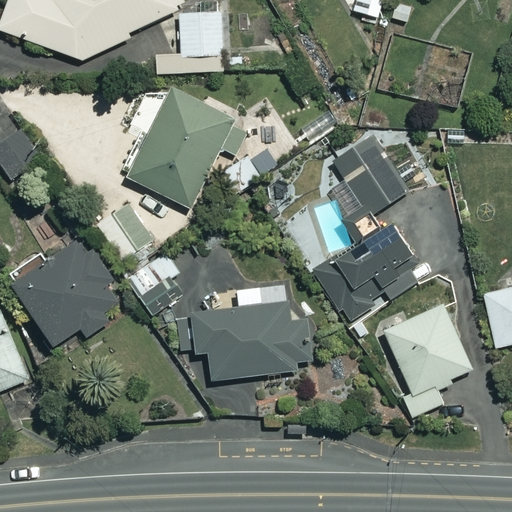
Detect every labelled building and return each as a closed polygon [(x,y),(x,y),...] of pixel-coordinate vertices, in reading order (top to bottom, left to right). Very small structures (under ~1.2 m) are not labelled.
[(6,0),(0,19),(0,29),(82,59),(128,37),(126,32),(184,5),(181,0),(6,0)] [(220,10),(179,13),(182,56),(223,53),(220,10)] [(419,69),(414,97),(459,106),(464,78),(419,69)] [(232,117),(171,87),(128,177),(149,187),(141,204),(180,223),(232,117)] [(22,128),(11,133),(0,112),(0,163),(7,177),(39,161),(22,128)] [(403,192),(368,137),(332,160),(368,215),(403,192)] [(260,177),(246,155),(223,170),(237,192),(260,177)] [(155,241),(126,201),(97,222),(126,262),(155,241)] [(412,257),(385,221),(314,275),(349,320),(385,292),(391,299),(415,280),(403,264),(412,257)] [(118,298),(80,236),(10,279),(51,345),(80,327),(84,335),(105,322),(98,310),(118,298)] [(178,271),(166,252),(142,267),(154,286),(178,271)] [(293,370),(292,361),(306,360),(302,318),(288,319),(283,284),(236,289),(238,307),(189,313),(193,353),(207,352),(210,380),(293,370)] [(511,284),(482,291),(494,346),(511,342),(511,284)] [(472,369),(441,304),(383,331),(410,391),(401,395),(411,417),(444,402),(436,385),(472,369)] [(0,390),(27,380),(0,311),(0,390)]
